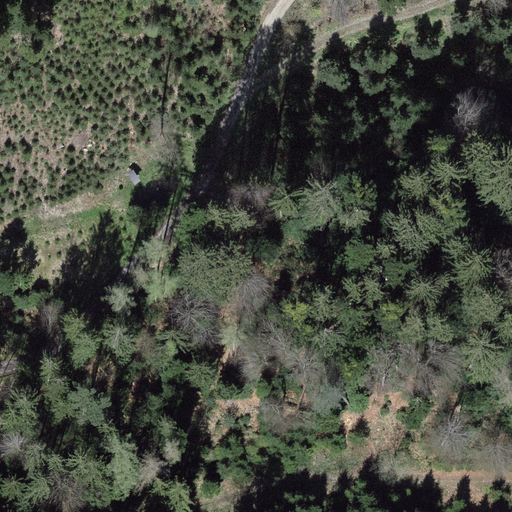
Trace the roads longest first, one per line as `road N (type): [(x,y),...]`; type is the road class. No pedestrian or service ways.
road 1 (track): [(0,369),(78,340),(175,253),(288,0)]
road 2 (track): [(176,511),(511,471)]
road 3 (track): [(245,86),(352,25),(438,0)]
